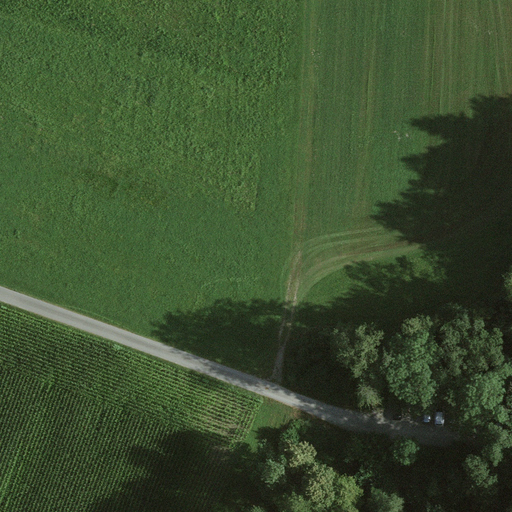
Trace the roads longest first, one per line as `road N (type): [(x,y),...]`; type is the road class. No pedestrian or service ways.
road 1 (unclassified): [(321,411),(0,294)]
road 2 (track): [(321,411),(400,431),(511,439)]
